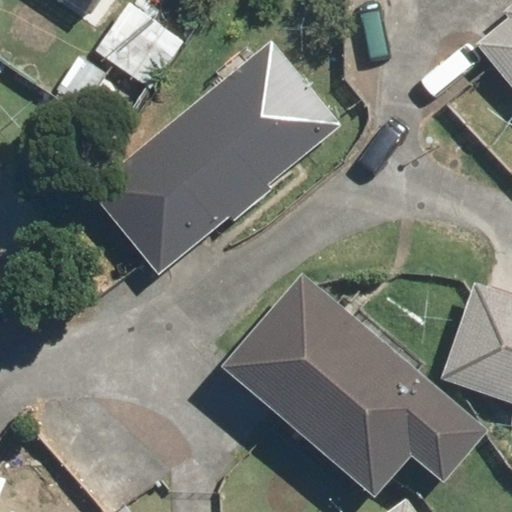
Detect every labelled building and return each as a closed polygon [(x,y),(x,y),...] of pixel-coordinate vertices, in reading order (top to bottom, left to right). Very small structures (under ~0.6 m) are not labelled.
[(197,40),(142,0),(135,0),(100,48),(159,91),(197,40)] [(511,8),(481,34),(511,72),(511,8)] [(93,182),(164,269),(344,122),(272,35),(93,182)] [(0,161),(0,299),(66,209),(0,161)] [(511,284),(484,275),(449,374),(511,396),(511,284)] [(239,363),(381,489),(419,447),(457,479),(498,431),(315,277),(274,325),(239,363)] [(393,511),(415,511),(407,502),(393,511)]
